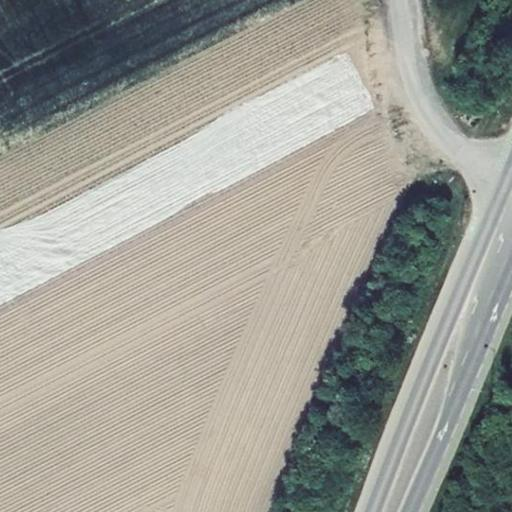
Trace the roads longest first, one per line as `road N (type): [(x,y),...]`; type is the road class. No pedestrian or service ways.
road 1 (tertiary): [(508,177),(372,511)]
road 2 (tertiary): [(407,511),(511,270)]
road 3 (residential): [(396,0),(424,114),(456,147),(508,177)]
